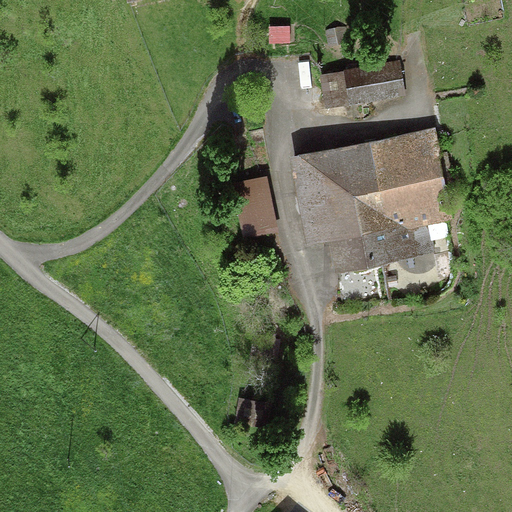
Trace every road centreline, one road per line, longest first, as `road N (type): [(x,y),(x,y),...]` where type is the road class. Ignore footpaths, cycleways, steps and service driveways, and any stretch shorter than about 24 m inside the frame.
road 1 (unclassified): [(0,247),(134,365),(232,467),(241,496),(233,511)]
road 2 (track): [(277,126),(413,96),(415,0)]
